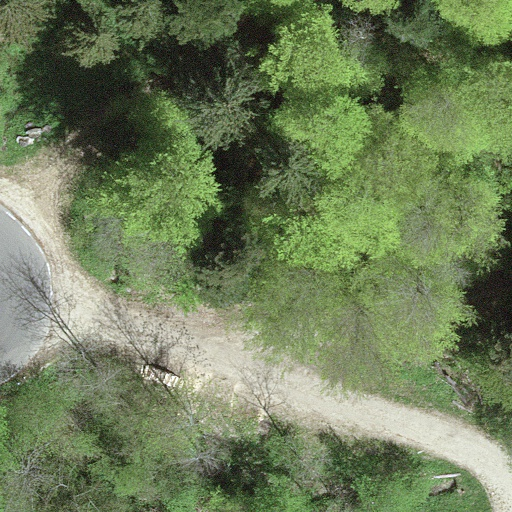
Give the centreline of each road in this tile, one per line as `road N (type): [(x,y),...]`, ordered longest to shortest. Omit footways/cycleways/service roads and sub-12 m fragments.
road 1 (track): [(239,0),(210,55),(73,136),(0,225)]
road 2 (track): [(217,369),(511,265)]
road 3 (tertiary): [(0,352),(23,305),(18,269),(0,238)]
